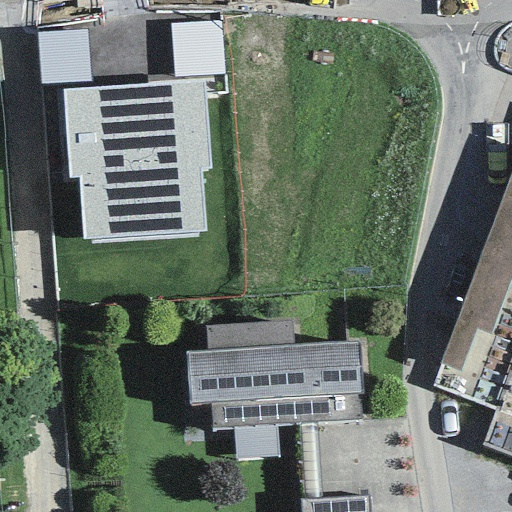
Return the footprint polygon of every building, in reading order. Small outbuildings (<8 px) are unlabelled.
[(218,22),(169,25),(173,76),(222,73),(218,22)] [(85,30),(35,34),(39,85),(88,81),(85,30)] [(202,81),(61,91),(67,177),(80,176),(84,240),(202,232),(197,170),(208,169),(202,81)] [(205,353),(186,354),(189,407),(209,406),(210,429),(362,420),(357,341),(291,345),(290,321),(204,326),(205,353)] [(369,511),(368,498),(300,503),(300,511),(369,511)]
